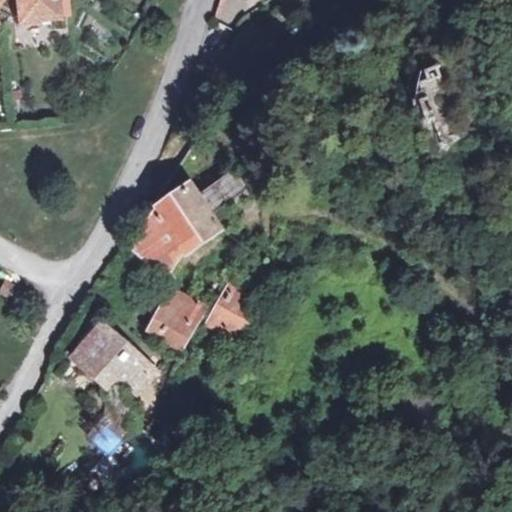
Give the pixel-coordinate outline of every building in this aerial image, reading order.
[(63,20),(60,0),(20,0),(23,24),(63,20)] [(154,213),(130,249),(163,277),(182,252),(216,228),(208,216),(242,191),(229,173),(196,198),(188,189),(154,213)] [(231,288),(237,291),(244,277),(239,274),(231,288)] [(6,280),(5,283),(16,288),(17,285),(6,280)] [(12,296),(16,288),(5,283),(1,290),(12,296)] [(169,290),(156,312),(170,320),(182,297),(169,290)] [(210,326),(237,340),(257,305),(229,290),(210,326)] [(170,320),(156,312),(146,332),(181,351),(205,308),(182,297),(170,320)] [(103,324),(75,355),(104,383),(113,374),(137,395),(156,372),(103,324)] [(198,348),(212,356),(222,339),(208,331),(198,348)] [(128,434),(110,422),(92,443),(114,459),(128,434)]
